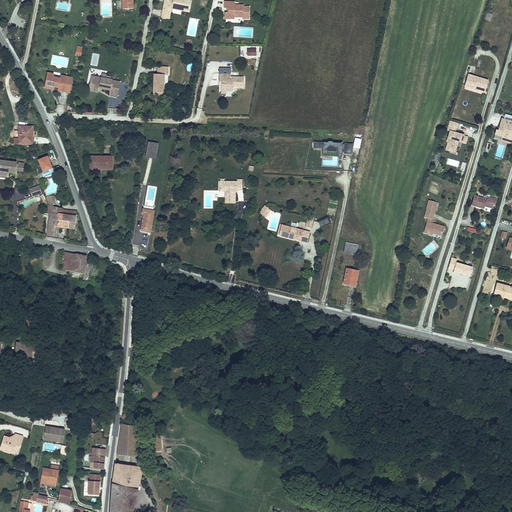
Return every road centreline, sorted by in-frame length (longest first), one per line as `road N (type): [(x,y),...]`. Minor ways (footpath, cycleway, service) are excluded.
road 1 (tertiary): [(511,356),(136,266)]
road 2 (tertiary): [(136,266),(106,511)]
road 3 (unclassified): [(95,251),(45,117),(0,35)]
road 4 (unknown): [(321,306),(343,176)]
